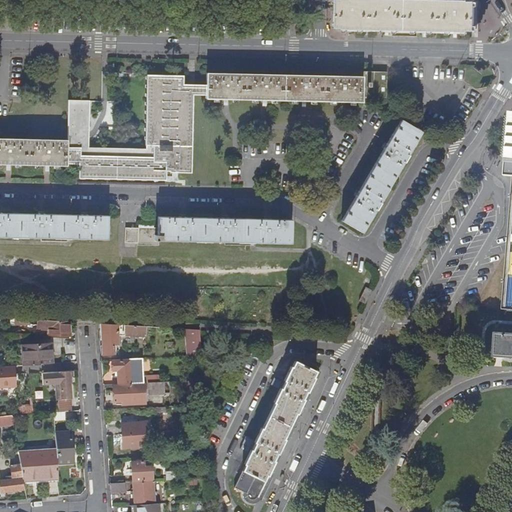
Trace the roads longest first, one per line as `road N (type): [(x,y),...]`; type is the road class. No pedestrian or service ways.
road 1 (residential): [(0,187),(258,188),(398,267)]
road 2 (residential): [(316,52),(0,40)]
road 3 (residential): [(358,351),(287,347),(270,356),(217,471),(224,511)]
road 4 (residential): [(398,267),(511,77)]
road 5 (residential): [(511,53),(316,52)]
road 6 (residential): [(380,501),(409,433),(451,395),(484,380),(511,381)]
road 7 (residential): [(84,330),(99,503)]
